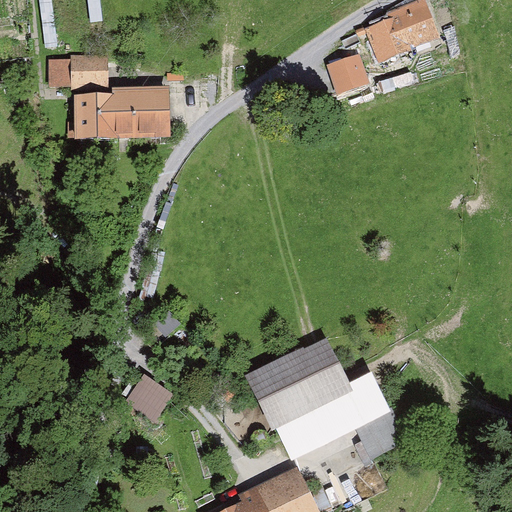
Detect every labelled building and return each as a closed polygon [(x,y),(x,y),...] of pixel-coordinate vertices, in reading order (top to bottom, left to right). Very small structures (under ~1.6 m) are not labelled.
[(43,0),(46,46),(59,45),(55,0),(43,0)] [(89,0),(91,21),(103,21),(101,0),(89,0)] [(362,39),(376,67),(433,40),(419,11),(362,39)] [(328,64),(341,96),(374,84),(361,51),(328,64)] [(49,69),(50,92),(107,90),(106,61),(71,63),(71,68),(49,69)] [(68,107),(70,142),(158,138),(156,103),(68,107)] [(243,385),(265,431),(345,392),(323,347),(243,385)] [(142,371),(124,397),(158,421),(176,395),(142,371)] [(318,445),(304,416),(273,431),(287,460),(318,445)] [(380,417),(351,431),(365,462),(395,447),(380,417)] [(228,511),(313,511),(297,479),(228,511)]
